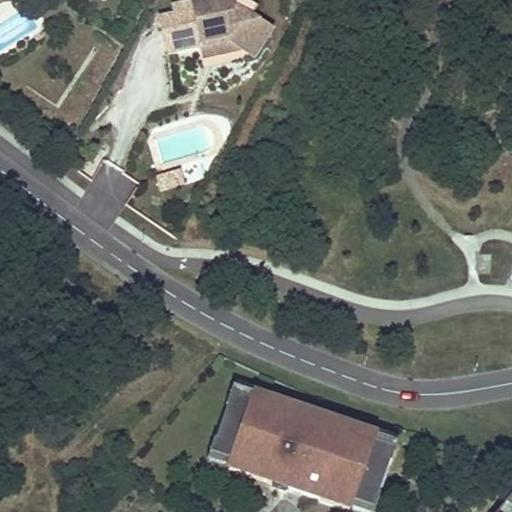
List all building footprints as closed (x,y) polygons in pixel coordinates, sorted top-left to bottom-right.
[(229,0),(196,0),(191,1),(191,4),(172,7),(174,16),(159,19),(166,54),(198,48),(208,46),(207,42),(226,38),(227,42),(242,52),(255,61),(270,33),(248,18),(231,7),(229,0)] [(255,7),(244,0),(229,0),(231,7),(248,18),(255,7)] [(227,42),(226,38),(207,42),(208,46),(198,48),(200,59),(242,52),(227,42)] [(182,170),(158,177),(162,191),(186,184),(182,170)] [(251,401),(253,394),(234,387),(231,393),(251,401)] [(377,438),(329,421),(327,428),(297,417),(299,410),(253,394),(251,401),(231,393),(210,455),(231,462),(228,469),(273,485),(275,479),(291,485),(290,489),(320,500),(320,502),(348,511),(350,511),(353,506),(371,511),(374,511),(385,482),(396,453),(375,445),(377,438)] [(329,421),(299,410),(297,417),(327,428),(329,421)] [(398,446),(377,438),(375,445),(396,453),(398,446)] [(228,469),(231,462),(210,455),(207,462),(228,469)] [(291,485),(275,479),(273,485),(289,491),(290,489),(291,485)]
